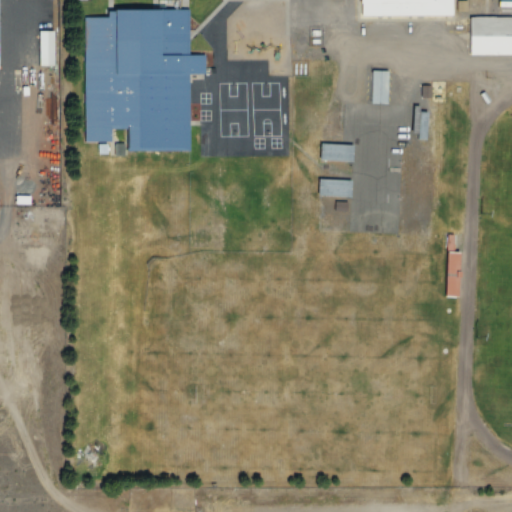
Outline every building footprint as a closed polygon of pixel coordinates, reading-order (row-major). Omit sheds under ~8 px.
[(449,0),(449,16),(361,16),(361,0),(449,0)] [(81,16),(107,16),(108,72),(114,72),(114,7),(186,7),(185,50),(202,50),(202,80),(186,80),(186,149),(125,149),(125,127),(108,127),(108,140),(82,141),(81,16)] [(468,16),(511,16),(511,53),(468,53),(468,16)] [(36,29),(52,29),(52,63),(37,63),(36,29)] [(369,70),(386,71),(383,102),(367,101),(369,70)] [(411,110),(425,110),(424,134),(410,133),(411,110)] [(319,142),(352,143),(352,160),(319,159),(319,142)] [(317,178),(348,180),(347,195),(316,194),(317,178)] [(458,298),(459,253),(446,253),(445,297),(458,298)]
